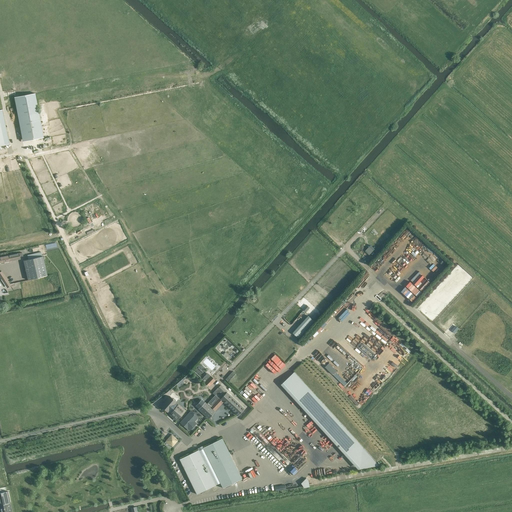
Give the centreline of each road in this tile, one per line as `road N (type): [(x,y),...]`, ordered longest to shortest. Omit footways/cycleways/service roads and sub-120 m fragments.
road 1 (track): [(343,174),(152,387),(128,369),(105,330),(22,153)]
road 2 (track): [(511,397),(345,247)]
road 3 (track): [(345,247),(230,360)]
